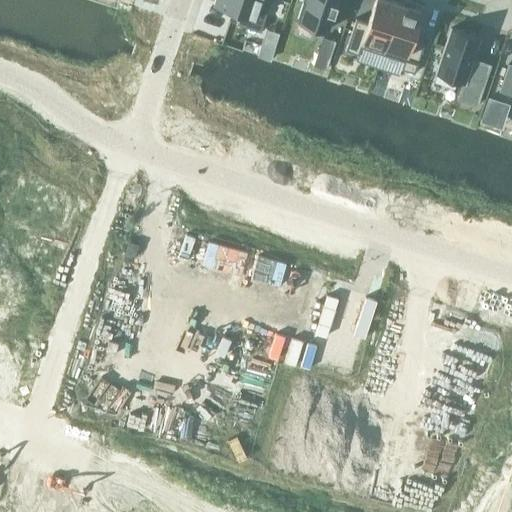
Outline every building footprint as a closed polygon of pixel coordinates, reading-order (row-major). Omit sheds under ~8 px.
[(214,0),(214,2),(241,11),(237,23),(260,31),(270,0),(214,0)] [(305,0),(298,20),(328,30),(337,0),(305,0)] [(356,18),(346,50),(359,54),(361,47),(383,54),(400,3),(390,0),(375,0),(368,22),(356,18)] [(400,3),(383,54),(404,61),(401,68),(415,73),(425,41),(413,37),(422,11),(400,3)] [(451,28),(436,72),(464,81),(458,99),(477,105),(490,65),(473,59),(480,38),(451,28)] [(322,37),(317,51),(330,55),(335,41),(322,37)] [(260,44),(257,53),(270,58),(273,49),(260,44)] [(511,64),(508,63),(500,90),(511,93),(511,64)] [(409,79),(406,89),(414,92),(418,81),(409,79)] [(487,96),(479,119),(491,123),(499,100),(487,96)] [(0,204),(11,208),(25,165),(20,163),(21,162),(6,157),(5,158),(3,158),(0,167),(0,204)] [(25,165),(11,208),(31,215),(28,224),(42,229),(50,205),(38,201),(47,172),(45,172),(46,170),(31,165),(31,167),(25,165)] [(152,206),(147,219),(159,223),(152,246),(193,260),(201,236),(173,227),(177,214),(152,206)] [(134,265),(129,278),(153,286),(157,275),(184,284),(193,260),(152,246),(144,269),(134,265)] [(324,296),(316,320),(329,325),(332,316),(353,323),(367,279),(362,277),(362,276),(348,271),(347,273),(345,272),(336,300),(324,296)] [(367,279),(353,323),(373,330),(370,339),(383,343),(392,319),(380,315),(389,287),(387,286),(388,284),(373,280),(373,281),(367,279)] [(75,285),(69,289),(77,299),(83,294),(75,285)] [(123,303),(96,324),(120,355),(147,334),(123,303)] [(49,307),(43,312),(51,321),(57,316),(49,307)] [(43,312),(37,317),(44,326),(51,321),(43,312)] [(471,348),(463,372),(477,377),(480,367),(500,374),(511,339),(511,329),(509,329),(511,325),(497,321),(495,324),(493,324),(483,352),(471,348)] [(0,323),(0,332),(9,335),(11,328),(0,323)] [(96,324),(69,345),(94,376),(120,355),(96,324)] [(511,339),(500,374),(511,378),(511,339)] [(69,345),(42,366),(67,397),(94,376),(69,345)] [(217,350),(179,465),(219,478),(257,363),(217,350)] [(0,364),(0,405),(15,409),(24,370),(0,364)] [(462,407),(458,420),(467,423),(460,444),(504,458),(505,453),(507,454),(511,439),(510,438),(511,436),(483,427),(487,415),(462,407)] [(255,425),(252,432),(264,436),(266,428),(255,425)] [(325,442),(323,449),(334,453),(337,446),(325,442)] [(444,461),(440,475),(464,483),(468,471),(496,480),(497,478),(498,479),(503,464),(502,464),(504,458),(460,444),(453,464),(444,461)] [(337,446),(334,453),(345,457),(348,449),(337,446)] [(272,455),(255,494),(284,506),(300,467),(272,455)] [(1,464),(0,469),(0,508),(16,511),(15,511),(28,511),(33,494),(20,491),(25,469),(1,464)] [(300,467),(284,506),(298,511),(309,511),(324,477),(300,467)] [(392,471),(389,478),(401,482),(403,474),(392,471)] [(324,477),(309,511),(337,511),(348,487),(324,477)] [(49,511),(42,510),(41,511),(85,511),(91,489),(62,482),(54,511),(49,511)] [(348,487),(337,511),(370,511),(376,499),(348,487)]
